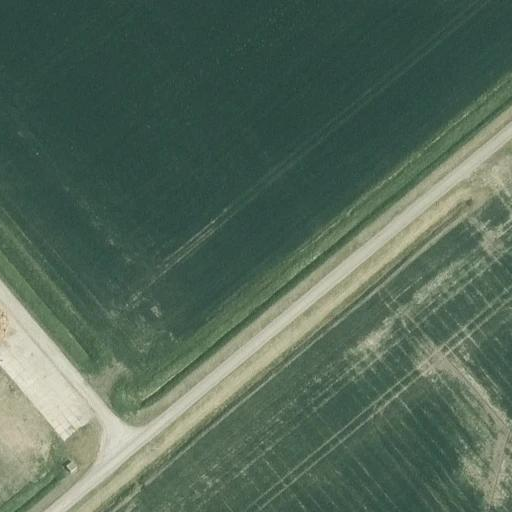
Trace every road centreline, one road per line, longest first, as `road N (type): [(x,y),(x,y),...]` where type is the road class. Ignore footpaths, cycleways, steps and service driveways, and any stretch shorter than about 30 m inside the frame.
road 1 (unclassified): [(130,446),(511,126)]
road 2 (unclassified): [(130,446),(0,291)]
